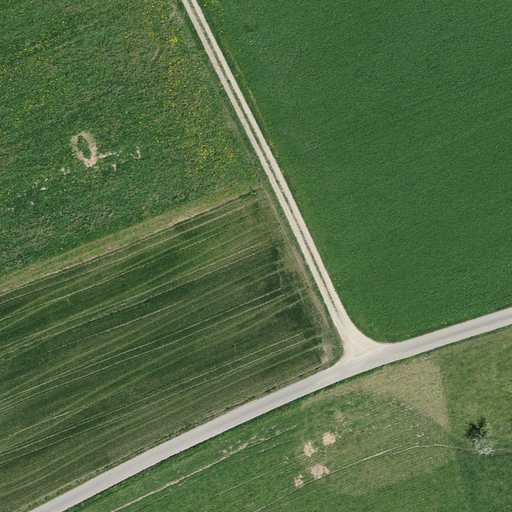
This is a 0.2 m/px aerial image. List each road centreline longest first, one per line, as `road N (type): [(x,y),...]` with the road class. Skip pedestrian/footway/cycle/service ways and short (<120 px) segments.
road 1 (unclassified): [(43,511),(323,378),(511,315)]
road 2 (track): [(366,362),(189,0)]
